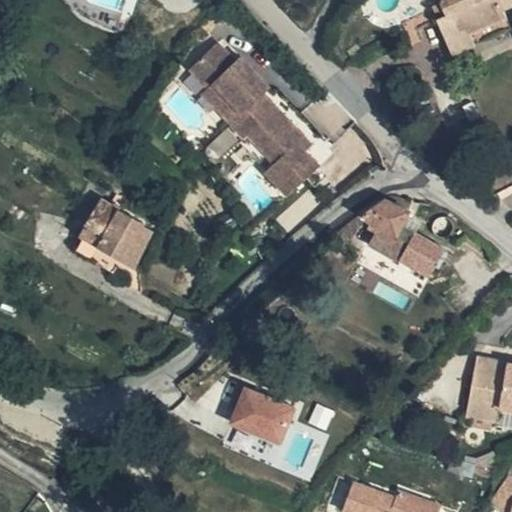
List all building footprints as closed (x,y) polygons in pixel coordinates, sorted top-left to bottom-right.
[(446,19),(436,24),(451,59),(511,34),(503,16),(511,12),(511,0),(437,0),(441,7),(446,19)] [(430,12),(436,24),(446,19),(441,7),(430,12)] [(223,41),(217,45),(233,63),(239,59),(223,41)] [(222,106),(237,122),(260,100),(246,86),(255,76),(239,59),(233,63),(217,45),(189,72),(208,92),(213,87),(226,102),(222,106)] [(268,93),(270,93),(255,76),(246,86),(260,100),(263,97),(268,93)] [(217,113),(231,128),(237,122),(222,106),(226,102),(213,87),(208,92),(203,98),(217,113)] [(237,122),(231,128),(243,140),(246,137),(274,165),(280,160),(305,185),(320,170),(307,155),(312,150),(263,97),(260,100),(237,122)] [(280,160),(274,165),(265,174),(289,200),(305,185),(280,160)] [(83,240),(85,241),(123,262),(125,262),(143,226),(144,221),(121,212),(101,203),(83,240)] [(402,231),(409,218),(386,206),(361,223),(365,225),(377,232),(396,242),(402,231)] [(361,223),(335,243),(344,250),(365,225),(361,223)] [(125,262),(136,269),(155,231),(143,226),(125,262)] [(444,252),(402,231),(396,242),(377,232),(366,253),(427,285),(444,252)] [(123,262),(85,241),(78,253),(115,273),(123,262)] [(511,371),(477,366),(468,424),(499,429),(502,413),(511,414),(511,371)] [(295,405),(250,386),(236,419),(282,437),(295,405)] [(320,401),(312,419),(327,426),(335,407),(320,401)] [(511,511),(511,476),(503,475),(496,507),(510,510),(509,511),(511,511)]
